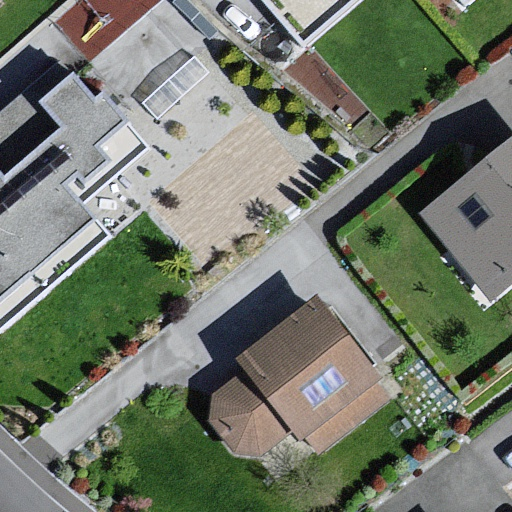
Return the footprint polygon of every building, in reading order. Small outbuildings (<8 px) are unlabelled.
[(156,108),(227,44),(186,0),(57,0),(57,1),(156,108)] [(275,0),(305,35),(347,0),(275,0)] [(70,62),(0,123),(0,334),(2,337),(116,237),(86,204),(148,149),(70,62)] [(511,282),(511,136),(417,211),(488,302),(511,282)] [(326,312),(205,407),(248,462),(295,434),(318,453),(392,406),(326,312)]
